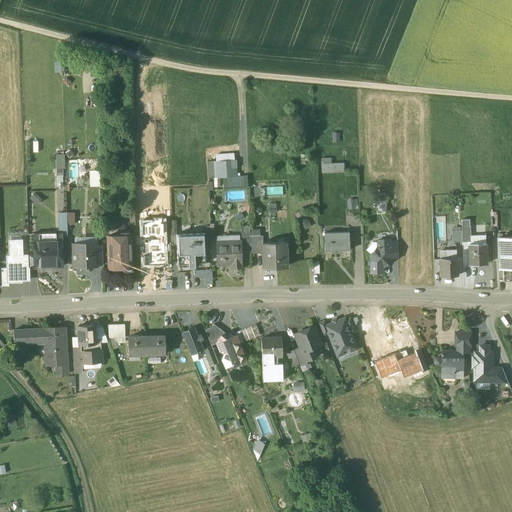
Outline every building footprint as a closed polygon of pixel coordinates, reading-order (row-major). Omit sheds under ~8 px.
[(56,155),(57,169),(65,168),(64,154),(56,155)] [(330,158),(321,159),(322,173),(344,172),(343,163),(330,164),(330,158)] [(214,163),(215,177),(237,175),(236,161),(214,163)] [(91,186),(101,185),(101,169),(91,170),(91,186)] [(248,175),(223,177),(224,187),(248,186),(248,175)] [(37,204),(41,198),(35,193),(30,198),(37,204)] [(348,208),(357,208),(357,200),(348,200),(348,208)] [(377,201),(378,211),(387,210),(386,200),(377,201)] [(295,214),(303,230),(310,226),(302,211),(295,214)] [(67,213),(58,213),(59,235),(67,235),(67,213)] [(469,226),(461,226),(461,231),(462,242),(470,242),(469,226)] [(461,231),(452,231),(452,242),(462,242),(461,231)] [(206,263),(205,232),(176,234),(178,264),(188,264),(188,266),(195,266),(195,263),(206,263)] [(349,232),(324,233),(325,251),(349,250),(349,232)] [(110,235),(108,235),(109,267),(117,267),(117,271),(123,271),(123,267),(131,266),(130,235),(129,235),(119,236),(119,235),(110,235)] [(262,235),(250,236),(250,252),(262,252),(262,242),(263,242),(262,235)] [(485,235),(474,235),(474,244),(485,243),(485,235)] [(250,236),(239,236),(239,241),(240,241),(241,253),(250,252),(250,236)] [(511,237),(497,238),(499,268),(503,267),(511,266),(511,237)] [(36,239),(33,239),(34,267),(62,266),(61,238),(51,238),(36,239)] [(21,240),(9,241),(10,256),(7,256),(7,268),(8,282),(9,282),(16,282),(15,279),(20,279),(21,280),(29,280),(28,267),(28,255),(22,256),(21,240)] [(377,247),(370,255),(370,262),(368,264),(370,266),(370,273),(382,272),(382,266),(390,258),(389,242),(389,240),(377,241),(377,247)] [(239,241),(216,242),(217,264),(231,264),(231,267),(241,267),(241,253),(240,241),(239,241)] [(263,242),(262,242),(262,252),(263,267),(287,266),(286,241),(263,242)] [(397,242),(389,242),(390,258),(398,258),(397,242)] [(486,263),(485,243),(474,244),(468,244),(469,264),(486,263)] [(102,246),(75,247),(76,266),(96,265),(96,264),(95,251),(102,250),(102,246)] [(456,250),(447,250),(447,259),(440,259),(439,259),(440,276),(457,276),(456,258),(456,250)] [(511,266),(503,267),(503,282),(511,281),(511,266)] [(207,283),(212,283),(211,270),(194,271),(194,276),(207,275),(207,283)] [(326,326),(328,333),(337,355),(356,348),(350,334),(345,320),(344,318),(326,326)] [(350,318),(345,320),(350,334),(356,332),(350,318)] [(324,320),(318,323),(323,335),(328,333),(326,326),(324,320)] [(116,324),(108,325),(109,338),(117,338),(116,324)] [(124,324),(116,324),(117,338),(125,337),(124,324)] [(213,324),(211,327),(205,329),(211,345),(218,342),(217,340),(221,335),(222,335),(224,332),(213,324)] [(256,324),(239,331),(244,342),(260,335),(256,324)] [(94,325),(78,326),(79,347),(80,363),(81,363),(102,361),(100,339),(95,339),(94,325)] [(313,326),(295,333),(300,347),(307,363),(306,364),(307,367),(307,368),(314,365),(314,364),(312,357),(313,354),(311,350),(312,347),(320,344),(313,326)] [(61,327),(26,329),(27,344),(39,343),(39,349),(45,349),(45,355),(55,354),(57,375),(68,374),(66,344),(62,344),(61,327)] [(203,348),(195,327),(182,332),(190,354),(203,348)] [(26,329),(13,330),(14,344),(27,344),(26,329)] [(471,333),(455,332),(455,345),(456,345),(469,346),(471,346),(471,333)] [(233,336),(230,333),(226,338),(222,335),(221,335),(217,340),(218,342),(221,352),(224,353),(227,352),(232,366),(245,361),(234,335),(233,336)] [(164,335),(152,336),(146,337),(147,354),(165,353),(164,335)] [(140,336),(127,337),(128,355),(147,354),(146,337),(140,337),(140,336)] [(281,337),(261,338),(261,353),(272,353),(272,355),(273,355),(281,355),(281,337)] [(211,346),(203,349),(210,365),(218,362),(211,346)] [(488,346),(480,346),(480,352),(474,352),(474,357),(472,357),(472,367),(474,367),(474,379),(489,380),(489,368),(491,368),(491,352),(488,352),(488,346)] [(79,347),(72,347),(74,367),(82,367),(81,363),(80,363),(79,347)] [(300,347),(294,350),(299,364),(300,366),(306,364),(307,363),(300,347)] [(406,348),(393,353),(401,372),(403,376),(421,369),(414,351),(409,354),(406,348)] [(456,351),(442,351),(442,353),(441,353),(441,355),(442,355),(442,358),(442,364),(441,368),(442,368),(454,368),(454,369),(455,369),(462,369),(462,359),(463,359),(463,352),(463,348),(456,348),(456,351)] [(294,350),(285,353),(288,359),(285,360),(289,368),(299,364),(294,350)] [(273,363),(273,355),(272,355),(272,353),(261,353),(262,356),(261,356),(262,374),(277,374),(282,374),(282,362),(273,363)] [(388,377),(401,372),(393,353),(374,361),(380,377),(387,374),(388,377)] [(454,368),(442,368),(442,377),(455,377),(455,369),(454,369),(454,368)] [(491,368),(489,368),(489,380),(489,382),(509,382),(503,368),(491,368)] [(259,439),(253,450),(262,454),(267,442),(259,439)]
